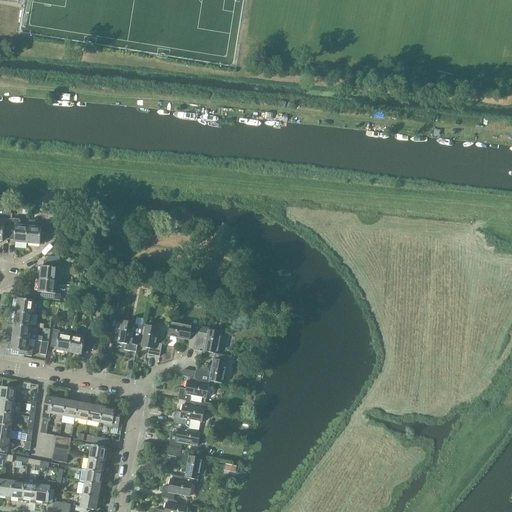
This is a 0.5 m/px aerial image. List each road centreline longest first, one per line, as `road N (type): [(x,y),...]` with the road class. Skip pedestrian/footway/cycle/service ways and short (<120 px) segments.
road 1 (track): [(0,82),(511,126)]
road 2 (residential): [(117,511),(135,393),(0,366)]
